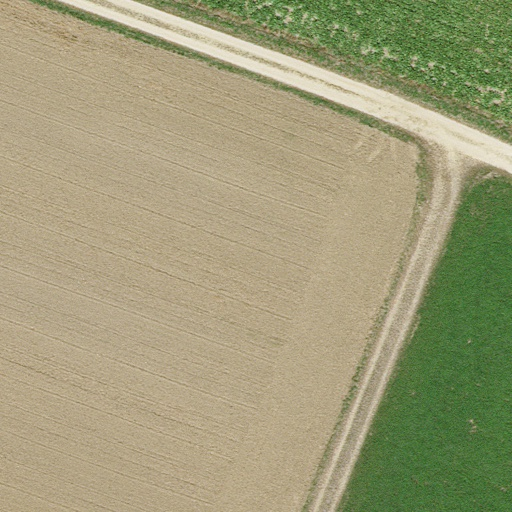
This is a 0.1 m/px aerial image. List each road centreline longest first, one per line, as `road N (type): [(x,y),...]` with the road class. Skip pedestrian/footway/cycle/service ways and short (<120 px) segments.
road 1 (track): [(511,170),(64,0)]
road 2 (track): [(455,147),(314,511)]
